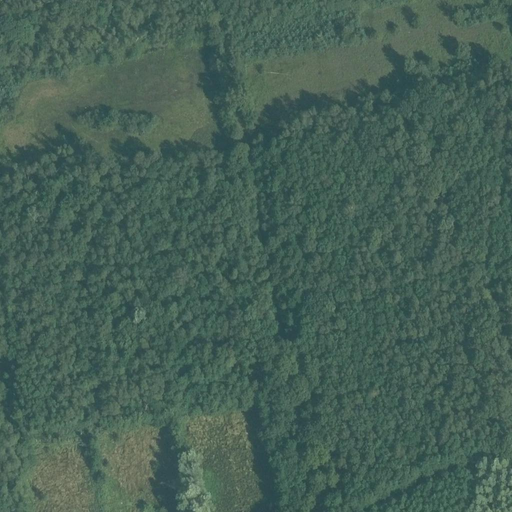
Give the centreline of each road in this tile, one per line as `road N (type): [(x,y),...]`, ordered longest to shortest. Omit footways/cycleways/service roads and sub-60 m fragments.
road 1 (track): [(421,261),(453,282),(504,457)]
road 2 (track): [(0,362),(6,496),(14,511)]
